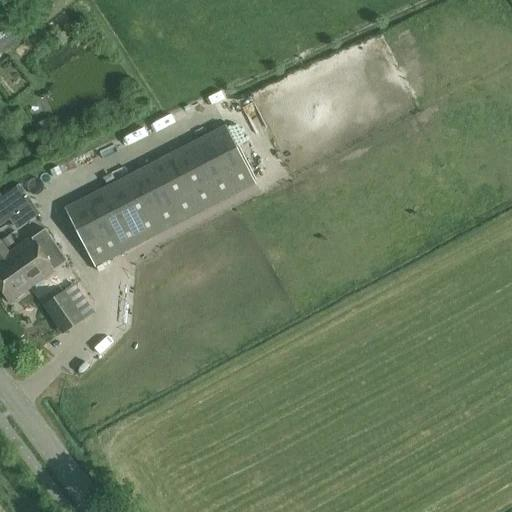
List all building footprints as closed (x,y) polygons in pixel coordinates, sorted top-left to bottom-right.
[(39,138),(51,131),(45,121),(33,128),(39,138)] [(65,209),(95,268),(257,187),(228,128),(65,209)] [(67,166),(51,171),(56,183),(71,177),(67,166)] [(0,225),(9,219),(17,230),(39,214),(19,184),(1,197),(0,194),(0,225)] [(32,238),(0,259),(0,287),(9,301),(54,270),(32,238)] [(43,305),(63,335),(84,320),(65,291),(43,305)] [(168,324),(188,327),(189,315),(170,312),(168,324)] [(107,319),(92,324),(97,337),(112,332),(107,319)]
